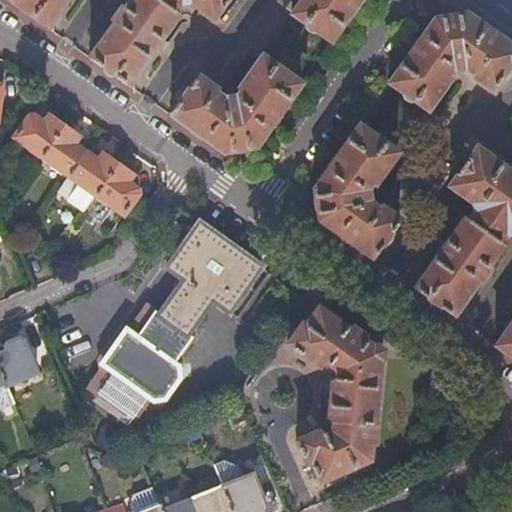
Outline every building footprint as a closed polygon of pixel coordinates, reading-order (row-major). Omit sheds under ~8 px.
[(4,0),(47,30),(68,0),(4,0)] [(129,0),(87,59),(128,87),(178,18),(176,12),(180,6),(189,5),(209,19),(214,19),(227,0),(129,0)] [(248,0),(230,25),(258,45),(284,11),(268,0),(248,0)] [(298,0),(291,10),(291,15),(302,23),(302,25),(303,26),(304,28),(305,30),(306,31),(308,32),(309,33),(311,34),(313,34),(315,34),(317,34),(329,44),(360,0),(298,0)] [(436,17),(387,84),(399,93),(400,94),(400,96),(401,97),(402,98),(403,100),(404,100),(405,101),(406,102),(408,102),(409,103),(411,103),(412,103),(422,110),(429,110),(450,80),(449,74),(452,70),(464,67),(472,73),(471,78),(491,92),(500,80),(505,79),(511,71),(510,65),(511,62),(511,46),(465,13),(436,17)] [(177,103),(168,116),(223,155),(255,149),(301,84),(287,74),(285,67),(279,63),(272,63),(264,58),(257,58),(236,88),(237,92),(233,98),(226,99),(218,94),(216,88),(199,77),(195,77),(187,88),(182,89),(176,97),(177,103)] [(69,177),(85,154),(73,145),(77,139),(76,135),(52,118),(46,119),(43,123),(33,116),(29,117),(14,138),(53,166),(69,177)] [(317,221),(372,260),(382,246),(384,248),(387,247),(392,240),(392,237),(390,235),(399,222),(397,217),(382,206),(376,207),(368,201),(367,190),(370,186),(376,185),(397,156),(396,151),(386,144),(385,143),(385,141),(384,140),(383,138),(382,137),(381,136),(379,135),(378,134),(376,134),(374,134),(373,134),(371,134),(358,124),(311,188),(317,221)] [(461,219),(413,289),(454,318),(504,247),(502,243),(505,239),(511,237),(511,172),(479,148),(472,150),(449,184),(449,189),(469,203),(472,213),(467,220),(461,219)] [(84,212),(117,165),(106,157),(101,158),(97,163),(85,154),(69,177),(56,195),(83,214),(84,212)] [(129,173),(117,165),(84,212),(100,223),(112,207),(124,215),(137,196),(135,189),(127,183),(130,177),(129,173)] [(56,195),(69,177),(53,166),(41,184),(56,195)] [(236,315),(269,268),(205,223),(172,270),(189,282),(169,311),(165,316),(161,313),(144,338),(134,331),(110,366),(120,373),(105,395),(142,422),(156,400),(159,402),(172,399),(186,378),(184,367),(181,364),(198,340),(194,337),(219,303),(236,315)] [(61,277),(72,273),(68,264),(58,269),(61,277)] [(300,325),(287,345),(287,349),(316,369),(324,368),(334,375),(333,381),(331,382),(326,420),(331,423),(329,433),(326,434),(321,432),(298,441),(296,447),(304,464),(308,466),(311,465),(321,484),(371,462),(380,352),(318,308),(306,325),(300,325)] [(503,333),(493,347),(511,359),(511,318),(510,319),(509,320),(507,322),(506,323),(505,325),(504,326),(503,328),(503,330),(503,332),(503,333)] [(6,350),(0,352),(0,378),(3,386),(5,389),(34,377),(18,342),(15,340),(4,345),(6,350)] [(3,386),(0,387),(0,411),(1,412),(12,407),(5,389),(3,386)] [(124,457),(109,452),(105,462),(121,467),(124,457)] [(7,472),(0,475),(0,479),(2,486),(11,483),(7,472)] [(222,489),(230,511),(263,511),(265,509),(252,475),(220,487),(222,489)] [(160,511),(149,484),(131,491),(128,501),(130,507),(124,509),(121,500),(102,506),(103,511),(160,511)] [(195,511),(230,511),(222,489),(192,501),(195,511)] [(195,511),(192,501),(163,511),(195,511)]
